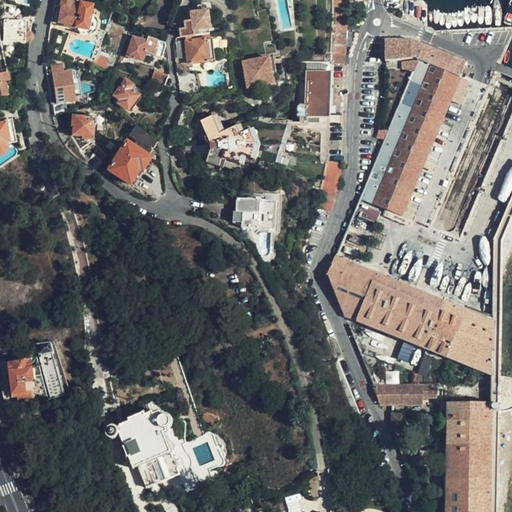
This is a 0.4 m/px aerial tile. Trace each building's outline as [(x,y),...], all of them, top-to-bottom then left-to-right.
[(71,1),(71,0),(61,0),(60,8),(57,24),(75,28),(87,30),(90,15),(91,6),(71,1)] [(206,5),(187,7),(186,9),(188,22),(183,23),(184,29),(179,30),(179,37),(185,36),(209,33),(209,32),(206,5)] [(60,8),(54,7),(51,25),(57,26),(57,24),(60,8)] [(271,28),(268,10),(258,11),(261,29),(265,29),(271,28)] [(94,15),(90,15),(87,30),(75,28),(75,30),(78,30),(80,32),(90,35),(97,31),(98,21),(94,15)] [(3,41),(31,42),(32,33),(26,33),(26,21),(3,22),(3,41)] [(261,29),(239,33),(248,88),(274,84),(265,29),(261,29)] [(209,39),(209,33),(185,36),(188,64),(213,60),(211,39),(209,39)] [(69,38),(63,36),(60,48),(65,50),(69,38)] [(143,54),(162,59),(166,47),(156,43),(157,40),(148,38),(146,43),(133,39),(128,57),(141,62),(143,54)] [(418,66),(426,48),(410,41),(386,41),(386,63),(413,63),(418,66)] [(467,65),(426,48),(418,66),(364,192),(360,200),(402,217),(457,88),(464,91),(469,78),(463,76),(467,65)] [(93,66),(103,69),(106,59),(100,56),(96,60),(93,66)] [(326,161),(328,161),(329,133),(331,66),(301,64),(300,107),(299,107),(298,119),(302,120),(301,125),(300,125),(299,163),(326,164),(326,161)] [(64,73),(63,65),(51,67),(56,105),(76,102),(75,93),(78,93),(76,81),(73,81),(72,72),(64,73)] [(127,83),(130,76),(116,71),(110,90),(115,94),(114,96),(116,97),(115,101),(127,111),(128,110),(131,112),(141,99),(137,97),(138,96),(129,90),(131,86),(127,83)] [(151,80),(164,85),(168,76),(155,71),(151,80)] [(9,80),(9,73),(8,73),(0,73),(0,95),(5,95),(4,81),(9,80)] [(111,107),(115,101),(116,97),(114,96),(115,94),(110,90),(106,103),(111,107)] [(72,137),(81,137),(81,139),(92,140),(94,124),(97,121),(97,118),(96,116),(93,116),(91,116),(89,118),(73,117),(71,127),(74,128),(72,137)] [(259,146),(252,132),(243,136),(238,127),(222,134),(214,117),(202,123),(211,143),(212,151),(208,163),(222,168),(225,159),(242,164),(245,157),(254,159),(259,146)] [(276,165),(292,123),(273,122),(259,160),(276,165)] [(8,151),(7,144),(10,144),(7,124),(0,125),(0,155),(5,155),(8,151)] [(151,154),(159,142),(137,126),(128,139),(151,154)] [(153,160),(128,143),(121,155),(116,163),(112,160),(107,169),(132,186),(141,171),(144,173),(153,160)] [(117,153),(112,160),(116,163),(121,155),(117,153)] [(328,161),(322,188),(316,211),(330,215),(330,214),(341,166),(328,161)] [(244,231),(263,233),(273,234),(276,205),(240,201),(238,217),(245,217),(244,231)] [(357,241),(345,236),(339,250),(351,255),(357,241)] [(344,314),(422,348),(437,313),(449,318),(454,308),(336,257),(329,275),(344,314)] [(438,355),(493,377),(494,329),(494,325),(454,308),(449,318),(437,313),(422,348),(438,355)] [(51,344),(38,345),(50,400),(64,399),(51,344)] [(360,351),(369,373),(381,368),(377,358),(360,351)] [(29,362),(9,364),(12,397),(17,397),(18,402),(33,400),(29,362)] [(403,368),(390,363),(387,371),(402,373),(403,368)] [(371,378),(382,405),(392,405),(424,405),(424,400),(437,399),(437,386),(423,386),(425,377),(416,373),(416,386),(385,386),(380,375),(371,378)] [(449,418),(446,511),(490,511),(493,412),(500,412),(500,404),(493,404),(466,404),(466,396),(453,396),(453,404),(443,404),(443,417),(449,418)] [(132,422),(122,426),(122,427),(119,428),(118,427),(114,427),(111,428),(109,429),(108,432),(108,435),(110,437),(112,439),(115,439),(118,437),(120,434),(122,434),(127,445),(125,447),(129,458),(131,457),(136,468),(140,467),(147,487),(148,488),(182,475),(166,435),(169,434),(167,430),(172,424),(173,420),(170,416),(165,415),(163,416),(162,413),(155,416),(154,413),(147,416),(146,413),(131,419),(132,422)] [(392,430),(398,446),(405,446),(405,415),(392,414),(392,430)]
